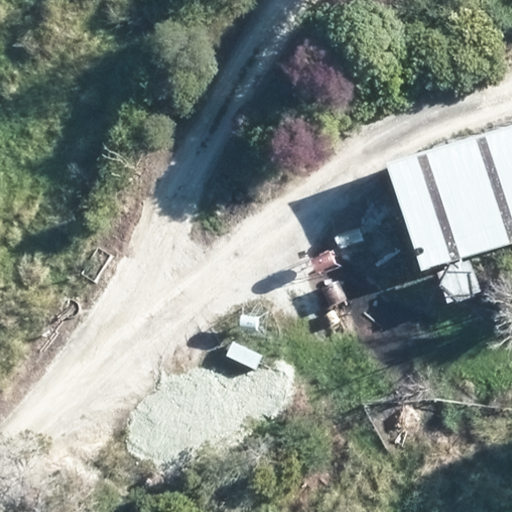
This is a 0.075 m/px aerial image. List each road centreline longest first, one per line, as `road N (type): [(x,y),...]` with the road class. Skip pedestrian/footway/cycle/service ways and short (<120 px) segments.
road 1 (track): [(122,339),(319,191),(449,110),(511,96)]
road 2 (unclassified): [(0,474),(122,339)]
